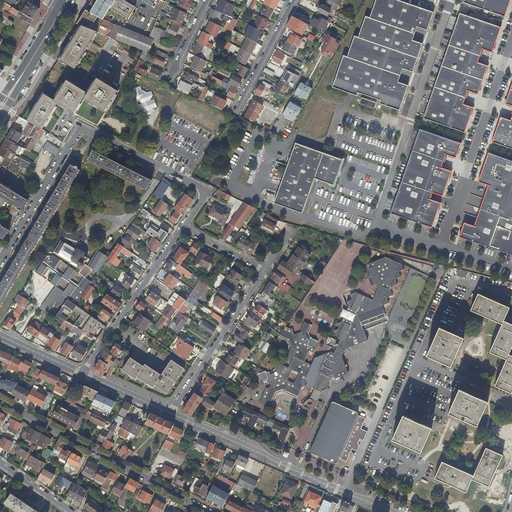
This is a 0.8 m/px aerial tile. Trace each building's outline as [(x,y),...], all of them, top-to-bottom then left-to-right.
[(14,7),(7,3),(2,0),(0,0),(0,1),(0,5),(5,8),(9,11),(30,23),(33,18),(22,12),(14,7)] [(122,22),(127,25),(136,9),(127,4),(121,0),(93,0),(90,5),(95,8),(91,15),(98,18),(99,19),(104,22),(109,12),(111,12),(109,16),(111,17),(111,16),(116,19),(116,20),(121,23),(122,22)] [(191,3),(185,0),(180,0),(178,6),(188,11),(191,3)] [(221,0),(219,0),(216,8),(217,8),(219,9),(217,12),(219,13),(224,15),(225,12),(224,12),(226,8),(228,9),(230,4),(221,0)] [(253,0),(247,0),(247,2),(243,9),(247,11),(248,9),(252,11),(257,2),(253,0)] [(266,0),(264,5),(265,6),(273,10),(274,10),(279,0),(266,0)] [(329,0),(326,0),(324,6),(335,12),(341,0),(330,0),(330,1),(329,0)] [(397,0),(375,0),(369,18),(365,16),(358,37),(354,36),(347,57),(343,55),(332,88),(357,96),(358,93),(380,100),(379,104),(399,111),(408,85),(398,82),(403,69),(413,72),(422,44),(412,40),(417,27),(427,30),(433,12),(397,0)] [(463,0),(463,2),(504,17),(510,0),(463,0)] [(28,1),(22,12),(33,18),(37,11),(39,8),(28,1)] [(10,14),(4,10),(5,8),(0,5),(0,12),(0,19),(11,27),(14,22),(9,18),(11,15),(10,15),(10,14)] [(95,8),(90,5),(86,12),(91,15),(95,8)] [(321,5),(316,15),(329,22),(331,19),(326,16),(330,10),(321,5)] [(273,10),(265,6),(261,14),(269,18),(273,10)] [(174,8),(169,20),(173,22),(181,26),(186,14),(174,8)] [(217,12),(216,13),(213,11),(211,15),(210,18),(211,18),(210,19),(212,20),(212,19),(213,19),(214,18),(217,19),(219,13),(217,12)] [(91,30),(98,18),(91,15),(86,12),(84,15),(78,25),(82,27),(91,30)] [(111,24),(124,30),(127,25),(122,22),(121,23),(116,20),(116,19),(111,16),(111,17),(109,16),(111,12),(109,12),(104,22),(111,24)] [(423,118),(465,133),(473,107),(463,104),(467,91),(477,94),(487,65),(477,62),(481,49),(491,52),(499,27),(459,13),(423,118)] [(235,20),(225,16),(222,20),(227,22),(224,29),(232,33),(232,31),(237,22),(235,20)] [(268,21),(259,16),(253,28),(262,32),(263,33),(268,21)] [(302,36),(308,25),(292,17),(286,28),(302,36)] [(104,22),(99,19),(92,31),(99,34),(106,37),(111,24),(104,22)] [(314,19),(310,27),(323,34),(327,27),(324,26),(326,23),(321,20),(320,22),(314,19)] [(181,26),(173,22),(171,27),(169,26),(166,32),(169,34),(175,37),(178,31),(181,33),(184,27),(181,26)] [(221,28),(210,23),(205,34),(211,37),(216,39),(221,28)] [(143,51),(149,40),(124,30),(111,24),(106,37),(110,38),(143,52),(143,51)] [(262,32),(253,28),(249,26),(243,37),(247,39),(257,44),(259,40),(260,40),(262,37),(261,36),(262,32)] [(71,45),(61,62),(86,78),(87,76),(110,38),(106,37),(99,34),(92,31),(91,30),(82,27),(73,43),(74,44),(73,46),(71,45)] [(157,28),(154,27),(149,38),(154,41),(157,42),(160,36),(167,39),(169,34),(166,32),(157,28)] [(208,43),(211,37),(205,34),(203,33),(197,44),(211,50),(213,46),(208,43)] [(292,34),(287,42),(296,47),(298,48),(301,43),(303,40),(292,34)] [(330,37),(324,34),(321,40),(323,41),(324,42),(326,43),(323,48),(321,52),(320,53),(326,57),(329,51),(334,53),(340,42),(335,40),(330,37)] [(154,41),(149,38),(149,40),(143,51),(148,53),(155,57),(164,61),(167,56),(150,48),(154,41)] [(257,44),(247,39),(241,50),(251,55),(252,55),(257,44)] [(163,40),(161,44),(169,48),(169,47),(173,49),(175,44),(165,40),(165,41),(163,40)] [(287,42),(286,42),(282,49),(293,55),(295,52),(294,51),(296,47),(287,42)] [(211,50),(197,44),(192,54),(200,58),(201,57),(207,60),(211,51),(211,50)] [(124,48),(120,45),(117,50),(123,54),(124,52),(130,56),(131,54),(123,49),(124,48)] [(241,50),(241,49),(239,54),(240,55),(239,57),(235,55),(233,59),(246,66),(251,55),(241,50)] [(139,60),(145,63),(148,57),(146,56),(148,53),(143,51),(143,52),(139,60)] [(114,52),(107,67),(113,69),(120,55),(114,52)] [(276,52),(271,62),(279,67),(285,57),(276,52)] [(164,61),(155,57),(153,61),(162,65),(164,61)] [(207,63),(197,58),(191,69),(202,74),(207,63)] [(145,63),(139,60),(133,71),(144,76),(145,73),(141,70),(145,63)] [(86,78),(61,62),(53,74),(72,86),(69,89),(73,91),(74,91),(76,93),(78,90),(86,78)] [(239,75),(244,78),(248,69),(244,67),(244,68),(238,66),(237,69),(241,71),(239,75)] [(161,73),(151,68),(149,71),(151,72),(148,77),(157,81),(161,73)] [(284,73),(285,77),(282,82),(288,86),(292,80),(295,82),(293,85),(291,84),(290,86),(293,88),(299,77),(296,76),(287,71),(286,70),(284,73)] [(198,79),(184,73),(182,77),(192,82),(193,80),(197,82),(198,79)] [(313,84),(317,85),(323,74),(320,73),(313,84)] [(31,110),(24,121),(36,127),(43,131),(50,135),(66,110),(68,111),(72,103),(73,103),(76,98),(78,94),(76,93),(74,91),(73,91),(69,89),(72,86),(53,74),(35,104),(36,104),(35,107),(40,111),(38,114),(31,110)] [(214,78),(212,77),(210,81),(214,82),(224,88),(231,91),(228,96),(233,99),(237,91),(232,89),(233,87),(223,82),(214,78)] [(224,79),(223,82),(233,87),(234,88),(235,86),(238,88),(242,81),(233,77),(230,82),(224,79)] [(98,81),(94,89),(99,92),(101,88),(100,87),(102,83),(98,81)] [(202,88),(187,81),(185,84),(183,83),(178,92),(188,96),(192,87),(203,92),(204,89),(202,88)] [(282,82),(280,81),(274,92),(287,99),(288,97),(284,94),(287,88),(291,90),(293,88),(290,86),(288,86),(282,82)] [(311,88),(301,82),(295,94),(306,100),(311,88)] [(101,88),(99,92),(94,89),(88,97),(87,96),(86,99),(87,100),(86,101),(106,113),(116,97),(109,92),(111,89),(102,83),(100,87),(101,88)] [(501,117),(492,142),(511,148),(511,84),(506,103),(511,105),(511,116),(511,121),(501,117)] [(166,88),(158,85),(155,91),(163,95),(166,88)] [(262,85),(260,85),(259,88),(258,87),(256,90),(257,91),(255,94),(260,97),(263,90),(267,92),(269,89),(262,85)] [(209,89),(205,87),(204,89),(203,92),(199,100),(203,102),(209,89)] [(153,97),(137,89),(131,100),(142,105),(139,110),(149,115),(152,110),(153,110),(157,109),(155,105),(150,102),(153,97)] [(87,95),(78,90),(76,93),(78,94),(76,98),(73,103),(72,103),(68,111),(75,115),(87,95)] [(220,95),(216,93),(215,96),(215,97),(211,106),(222,111),(228,99),(220,95)] [(376,103),(361,98),(359,104),(374,109),(376,103)] [(253,102),(250,108),(259,113),(263,107),(253,102)] [(301,108),(290,102),(283,115),(294,120),(301,108)] [(259,113),(250,108),(245,117),(255,122),(260,113),(259,113)] [(20,119),(17,124),(22,127),(26,129),(25,130),(26,131),(24,136),(29,139),(36,127),(24,121),(20,119)] [(20,147),(31,153),(37,141),(43,131),(36,127),(29,139),(31,140),(26,148),(21,145),(20,147)] [(461,143),(420,129),(391,213),(433,227),(441,202),(431,198),(433,192),(443,195),(452,170),(442,167),(446,153),(456,157),(461,143)] [(17,146),(23,136),(13,130),(8,139),(7,140),(17,146)] [(3,147),(15,154),(19,147),(17,146),(7,140),(3,147)] [(47,143),(43,149),(46,150),(46,151),(55,157),(59,150),(47,143)] [(343,159),(295,143),(275,204),(303,213),(315,178),(335,185),(343,159)] [(3,147),(0,151),(0,156),(24,169),(25,169),(29,162),(15,154),(3,147)] [(93,152),(93,151),(87,162),(88,162),(115,175),(145,191),(145,192),(146,192),(151,181),(150,181),(138,175),(93,152)] [(511,160),(488,153),(478,182),(488,185),(475,226),(464,223),(459,237),(511,255),(511,160)] [(0,162),(2,163),(21,175),(24,169),(0,156),(0,162)] [(34,165),(29,162),(25,169),(32,172),(33,169),(34,167),(35,165),(34,165)] [(282,171),(283,163),(276,162),(275,170),(282,171)] [(0,308),(24,266),(35,247),(71,187),(79,172),(80,173),(80,172),(75,169),(76,168),(74,168),(74,169),(70,167),(66,176),(65,175),(62,180),(63,180),(56,191),(53,195),(54,195),(47,207),(47,206),(44,211),(45,211),(38,222),(35,226),(36,227),(25,245),(23,244),(20,249),(22,250),(16,261),(14,260),(11,265),(13,266),(7,277),(5,276),(2,280),(4,281),(0,288),(0,308)] [(0,197),(22,210),(22,211),(28,201),(27,201),(0,184),(0,197)] [(188,210),(194,201),(180,192),(179,194),(180,195),(184,198),(178,206),(175,211),(183,216),(186,212),(188,210)] [(244,205),(219,192),(216,197),(229,203),(228,205),(234,208),(232,212),(237,215),(244,205)] [(156,215),(164,203),(157,199),(149,210),(156,215)] [(237,215),(219,240),(225,243),(235,228),(239,231),(251,213),(254,215),(257,212),(244,205),(237,215)] [(230,216),(214,207),(209,216),(219,222),(217,226),(222,228),(230,216)] [(143,210),(140,215),(146,220),(149,214),(143,210)] [(176,213),(170,222),(174,225),(181,216),(176,213)] [(278,223),(267,218),(262,227),(279,237),(286,226),(278,223)] [(0,238),(3,241),(4,241),(9,232),(9,231),(9,232),(0,226),(0,238)] [(128,236),(131,239),(137,230),(133,227),(129,232),(130,233),(128,236)] [(150,229),(147,234),(153,238),(162,244),(168,235),(162,231),(159,235),(150,229)] [(231,246),(235,248),(236,247),(245,234),(242,231),(239,235),(238,235),(231,246)] [(245,234),(236,247),(246,253),(246,254),(250,256),(255,247),(246,243),(250,235),(246,233),(245,234)] [(134,242),(127,237),(122,245),(129,250),(134,242)] [(162,244),(153,238),(152,240),(153,240),(148,248),(156,253),(162,244)] [(61,242),(54,254),(58,256),(70,264),(79,269),(80,269),(80,268),(82,269),(87,262),(86,261),(84,260),(86,257),(84,256),(79,253),(77,251),(77,252),(65,244),(61,242)] [(131,257),(133,255),(119,245),(111,256),(108,261),(112,264),(112,265),(116,268),(118,266),(113,263),(123,250),(124,251),(124,252),(131,257)] [(186,247),(185,249),(192,254),(195,256),(201,248),(196,245),(191,251),(189,250),(186,247)] [(300,247),(294,255),(303,260),(306,256),(308,258),(311,254),(300,247)] [(182,249),(175,258),(179,261),(183,256),(186,258),(188,255),(185,253),(186,252),(182,249)] [(74,311),(77,307),(76,307),(82,298),(91,285),(86,281),(92,271),(98,275),(108,261),(111,256),(108,253),(105,257),(98,252),(88,268),(85,266),(78,275),(83,279),(78,286),(71,282),(76,274),(69,269),(64,276),(57,272),(62,264),(54,258),(47,259),(35,275),(42,280),(49,271),(56,276),(50,285),(55,289),(57,290),(64,281),(71,286),(76,290),(66,303),(62,309),(56,318),(62,322),(64,323),(65,322),(66,323),(74,311)] [(209,258),(201,254),(196,265),(208,271),(214,260),(209,257),(209,258)] [(141,255),(138,259),(140,260),(145,263),(148,260),(141,255)] [(303,260),(294,255),(287,265),(292,268),(298,272),(299,273),(306,262),(303,260)] [(258,375),(263,386),(270,383),(272,387),(267,389),(260,404),(271,409),(278,394),(283,392),(297,398),(302,387),(304,383),(304,382),(308,381),(309,386),(310,387),(315,389),(323,393),(324,392),(328,390),(335,375),(337,378),(349,374),(342,357),(346,350),(369,341),(365,331),(363,327),(373,323),(375,327),(389,322),(383,307),(384,306),(390,304),(388,300),(389,298),(393,296),(392,293),(395,287),(399,285),(397,282),(397,281),(398,279),(402,278),(402,277),(400,274),(401,272),(405,271),(405,270),(403,266),(389,260),(387,259),(384,260),(364,267),(372,286),(377,284),(379,289),(373,301),(357,293),(351,295),(353,299),(352,302),(348,303),(349,307),(347,311),(357,315),(354,323),(344,319),(343,322),(340,320),(336,323),(330,335),(336,338),(336,337),(341,339),(340,343),(329,338),(326,346),(336,350),(335,354),(332,353),(331,355),(330,354),(315,359),(312,366),(305,363),(310,352),(313,353),(318,342),(311,339),(309,334),(312,327),(305,323),(301,330),(302,333),(294,336),(293,330),(286,327),(279,338),(288,342),(290,347),(287,355),(294,358),(289,369),(278,364),(275,372),(267,374),(266,372),(258,375)] [(172,262),(171,261),(166,269),(170,272),(173,267),(174,268),(176,269),(176,270),(177,271),(178,272),(189,280),(192,276),(187,272),(184,271),(177,266),(172,262)] [(285,275),(290,267),(283,262),(278,270),(285,275)] [(310,262),(309,264),(318,271),(320,269),(310,262)] [(228,268),(222,277),(237,287),(243,278),(228,268)] [(278,283),(283,277),(276,273),(271,280),(279,285),(280,284),(278,283)] [(134,281),(127,276),(123,281),(126,283),(124,287),(128,290),(134,281)] [(312,282),(303,276),(300,280),(309,286),(312,282)] [(178,281),(173,278),(167,286),(174,291),(180,283),(178,281)] [(196,303),(207,287),(200,281),(189,298),(196,303)] [(275,287),(270,283),(264,292),(269,296),(270,294),(275,287)] [(91,285),(82,298),(87,302),(95,291),(97,288),(91,284),(91,285)] [(55,304),(62,309),(66,303),(76,290),(71,286),(64,295),(57,290),(55,289),(48,299),(55,304)] [(282,286),(280,290),(281,291),(286,294),(289,291),(282,286)] [(124,292),(116,287),(111,295),(119,300),(124,292)] [(234,295),(225,289),(221,295),(230,301),(234,295)] [(160,299),(152,294),(146,302),(155,307),(160,299)] [(268,297),(263,294),(261,297),(260,299),(258,301),(257,301),(255,303),(259,306),(266,311),(268,312),(270,308),(269,307),(273,302),(269,299),(270,298),(268,297)] [(121,304),(108,295),(103,303),(116,312),(121,304)] [(511,392),(511,357),(508,356),(509,353),(511,347),(511,326),(503,322),(509,309),(478,295),(471,312),(502,326),(490,353),(506,361),(494,387),(511,394),(511,392)] [(30,302),(20,296),(17,300),(20,302),(19,305),(22,307),(24,304),(27,306),(30,302)] [(180,299),(177,296),(171,305),(174,307),(180,299)] [(189,298),(183,305),(188,309),(194,313),(200,305),(196,303),(189,298)] [(221,301),(218,298),(213,306),(221,312),(224,308),(222,307),(224,304),(225,305),(224,306),(226,307),(227,305),(224,302),(221,301)] [(48,299),(41,309),(49,314),(55,304),(48,299)] [(178,312),(185,302),(180,299),(174,307),(173,308),(178,312)] [(147,307),(141,303),(136,309),(140,312),(141,310),(143,311),(142,312),(143,312),(147,307)] [(183,317),(188,309),(183,305),(178,313),(183,317)] [(169,306),(163,316),(164,317),(169,321),(176,311),(169,306)] [(266,311),(259,306),(257,309),(254,313),(261,318),(266,311)] [(77,307),(74,311),(81,316),(86,319),(89,315),(86,314),(83,312),(77,307)] [(5,326),(11,331),(24,311),(19,308),(11,320),(10,319),(5,326)] [(223,320),(207,310),(205,313),(210,316),(221,324),(223,320)] [(104,311),(97,321),(103,325),(104,325),(108,319),(109,320),(112,316),(104,311)] [(97,321),(89,315),(86,319),(81,316),(74,327),(75,327),(85,333),(93,338),(100,329),(103,325),(97,321)] [(153,325),(139,315),(132,326),(146,335),(153,325)] [(178,320),(174,325),(177,327),(176,329),(180,332),(186,324),(188,320),(181,316),(179,320),(178,320)] [(260,322),(251,316),(246,323),(255,329),(260,322)] [(169,321),(164,317),(156,327),(164,332),(165,331),(162,328),(166,324),(169,326),(171,322),(169,321)] [(61,327),(60,329),(64,331),(67,328),(72,331),(75,327),(74,327),(66,323),(65,322),(64,323),(61,327)] [(172,323),(168,329),(177,335),(180,332),(176,329),(177,327),(174,325),(172,323)] [(204,323),(200,328),(212,336),(216,331),(204,323)] [(363,327),(365,331),(375,327),(373,323),(363,327)] [(37,338),(43,328),(37,324),(33,329),(31,327),(27,332),(36,338),(37,338)] [(72,331),(71,333),(74,335),(75,334),(81,337),(85,333),(75,327),(72,331)] [(250,332),(243,327),(240,331),(243,332),(240,337),(237,335),(235,339),(242,344),(250,332)] [(43,328),(37,338),(48,346),(54,337),(43,328)] [(463,340),(439,329),(427,357),(450,368),(463,340)] [(54,339),(48,347),(55,351),(60,342),(54,339)] [(193,349),(179,340),(173,350),(182,357),(183,356),(185,358),(188,354),(189,355),(193,349)] [(68,357),(73,349),(66,344),(61,352),(68,357)] [(241,359),(245,362),(251,352),(240,344),(237,349),(238,349),(234,355),(241,359)] [(121,348),(116,345),(113,350),(111,354),(115,357),(116,356),(120,358),(123,353),(119,351),(121,348)] [(75,351),(73,356),(81,361),(87,351),(79,347),(76,352),(75,351)] [(14,357),(0,350),(0,359),(7,363),(4,370),(7,372),(10,366),(14,358),(14,357)] [(233,354),(231,353),(225,363),(234,370),(241,359),(234,355),(233,354)] [(105,354),(100,361),(110,368),(113,365),(110,362),(112,358),(105,354)] [(24,362),(14,358),(10,366),(27,373),(29,369),(32,363),(25,360),(24,362)] [(184,370),(171,362),(162,377),(145,366),(144,368),(131,360),(123,372),(136,381),(137,379),(154,389),(155,387),(167,395),(184,370)] [(110,368),(100,361),(94,370),(94,373),(102,376),(107,366),(110,369),(110,368)] [(120,363),(116,361),(112,368),(115,370),(120,363)] [(225,363),(222,362),(216,373),(227,380),(234,370),(225,363)] [(39,378),(43,370),(39,368),(35,376),(39,378)] [(108,379),(115,370),(112,368),(111,368),(106,378),(108,379)] [(43,370),(39,378),(56,386),(59,380),(60,378),(44,370),(43,370)] [(37,382),(39,378),(35,376),(31,384),(35,386),(37,382)] [(201,389),(199,393),(203,396),(206,398),(216,383),(208,378),(203,386),(206,387),(204,391),(201,389)] [(13,394),(18,385),(19,383),(15,381),(14,383),(7,379),(6,382),(12,385),(13,386),(9,392),(13,394)] [(69,387),(81,393),(85,384),(73,379),(70,385),(69,387)] [(7,391),(9,392),(13,386),(12,385),(6,382),(2,380),(0,384),(0,387),(3,389),(3,388),(8,390),(7,391)] [(56,386),(55,389),(65,394),(69,387),(70,385),(64,382),(64,383),(59,380),(56,386)] [(13,394),(12,395),(26,402),(28,398),(31,393),(18,385),(13,394)] [(98,393),(99,392),(85,386),(81,393),(81,395),(85,397),(85,395),(90,398),(90,399),(94,401),(98,393)] [(323,393),(315,389),(311,398),(319,402),(323,393)] [(31,393),(28,398),(43,406),(44,404),(47,398),(33,390),(31,393)] [(488,403),(459,391),(449,415),(477,427),(488,403)] [(47,398),(44,404),(48,407),(51,403),(54,404),(58,397),(50,393),(47,398)] [(102,395),(98,393),(94,401),(93,404),(111,413),(117,401),(106,397),(105,399),(101,397),(102,395)] [(68,402),(75,405),(79,398),(70,394),(67,401),(68,402)] [(206,398),(203,396),(201,399),(195,395),(183,412),(192,417),(199,405),(200,404),(203,406),(203,405),(206,398)] [(216,405),(214,408),(227,416),(236,403),(222,395),(216,405)] [(214,408),(216,405),(206,398),(203,405),(212,410),(214,408)] [(64,409),(58,406),(54,415),(76,427),(85,410),(75,405),(68,402),(64,409)] [(125,402),(119,414),(125,417),(126,415),(127,414),(127,413),(128,413),(132,405),(125,402)] [(360,429),(364,419),(358,416),(358,414),(357,413),(334,402),(333,402),(332,403),(331,404),(313,445),(310,451),(310,452),(311,453),(333,464),(335,464),(336,463),(337,463),(337,462),(339,457),(340,458),(340,459),(346,462),(352,449),(357,451),(359,447),(358,445),(357,444),(356,444),(358,439),(359,440),(360,440),(362,440),(366,432),(360,429)] [(44,416),(48,407),(44,404),(43,406),(39,413),(44,416)] [(252,411),(244,408),(241,415),(251,419),(248,426),(253,429),(257,422),(267,426),(264,433),(269,435),(272,428),(283,433),(279,440),(285,442),(291,429),(288,427),(289,425),(285,423),(284,425),(272,420),(273,418),(268,416),(267,418),(256,413),(257,411),(253,409),(252,411)] [(89,412),(85,410),(76,427),(75,429),(79,431),(85,418),(89,412)] [(89,412),(85,418),(99,424),(104,427),(105,426),(107,421),(89,412)] [(150,413),(145,424),(169,435),(173,426),(174,425),(150,413)] [(431,429),(403,417),(392,441),(420,453),(431,429)] [(121,429),(122,429),(130,433),(132,434),(138,437),(143,428),(127,419),(121,429)] [(24,430),(27,424),(23,422),(22,424),(13,420),(11,424),(9,423),(8,424),(6,424),(3,430),(9,432),(10,430),(16,434),(15,435),(17,437),(19,434),(17,433),(20,428),(24,430)] [(105,426),(111,429),(114,425),(111,423),(107,421),(105,426)] [(113,444),(109,442),(117,426),(114,425),(111,429),(109,434),(106,440),(104,443),(102,447),(109,451),(113,444)] [(183,431),(173,426),(169,435),(168,436),(175,439),(174,442),(177,443),(179,440),(178,440),(183,431)] [(37,444),(42,435),(28,427),(23,436),(37,444)] [(130,433),(122,429),(120,432),(118,431),(117,434),(127,439),(130,433)] [(106,440),(109,434),(102,431),(98,439),(104,443),(106,440)] [(37,444),(37,445),(39,446),(46,449),(47,447),(48,448),(52,440),(42,435),(37,444)] [(0,446),(12,453),(15,447),(12,445),(14,442),(5,437),(3,440),(0,438),(0,446)] [(206,453),(210,443),(200,439),(197,443),(198,444),(197,446),(200,448),(199,449),(202,450),(201,453),(205,455),(206,453)] [(53,452),(51,455),(57,458),(58,455),(60,456),(62,453),(61,452),(64,446),(63,445),(64,443),(59,441),(53,452)] [(174,444),(170,442),(165,450),(170,452),(174,444)] [(215,445),(210,443),(206,453),(210,455),(215,445)] [(12,453),(11,455),(14,456),(17,452),(26,458),(25,459),(29,461),(31,455),(32,455),(23,449),(17,444),(15,447),(12,453)] [(23,449),(32,455),(35,448),(36,447),(32,445),(31,448),(28,447),(28,448),(24,446),(23,449)] [(126,459),(130,451),(123,447),(122,449),(119,448),(116,454),(119,456),(120,452),(124,454),(122,457),(126,459)] [(162,448),(159,454),(182,465),(185,459),(177,455),(170,452),(165,450),(162,448)] [(223,458),(226,453),(216,448),(212,457),(222,461),(223,458)] [(47,450),(46,450),(40,460),(47,464),(51,455),(53,452),(48,449),(47,450)] [(478,465),(473,476),(442,463),(435,479),(451,486),(466,493),(472,480),(488,487),(495,472),(502,456),(486,449),(478,465)] [(68,462),(72,453),(68,451),(67,453),(64,451),(60,458),(61,458),(68,462)] [(134,453),(130,451),(126,459),(130,461),(134,453)] [(82,458),(72,453),(68,462),(67,464),(65,467),(68,469),(70,465),(73,466),(71,470),(75,472),(82,458)] [(29,461),(27,464),(38,469),(37,470),(42,472),(44,469),(47,464),(40,460),(36,458),(31,455),(29,461)] [(248,461),(239,456),(236,463),(235,464),(245,468),(248,461)] [(222,461),(217,472),(220,473),(223,469),(231,473),(235,464),(236,463),(232,461),(231,462),(223,458),(222,461)] [(92,477),(95,478),(99,471),(96,469),(98,467),(90,462),(85,471),(93,475),(92,477)] [(171,477),(175,470),(164,465),(161,472),(162,472),(161,474),(170,479),(171,477)] [(104,483),(107,477),(110,473),(101,468),(99,471),(95,478),(104,483)] [(42,472),(39,478),(43,480),(44,479),(47,481),(46,481),(51,484),(56,475),(44,469),(42,472)] [(104,483),(102,487),(103,488),(102,491),(105,492),(106,490),(112,479),(115,481),(120,473),(115,471),(114,473),(111,472),(108,477),(107,477),(104,483)] [(184,479),(178,475),(174,483),(177,484),(178,484),(181,486),(184,479)] [(258,482),(243,475),(238,485),(253,492),(258,482)] [(60,476),(56,484),(62,487),(63,485),(71,489),(74,484),(74,483),(72,481),(66,479),(60,476)] [(218,476),(215,482),(232,490),(235,484),(218,476)] [(196,478),(190,489),(205,497),(208,490),(207,490),(208,487),(203,485),(202,487),(200,486),(199,487),(197,486),(200,480),(196,478)] [(127,485),(126,488),(132,491),(131,494),(133,496),(139,484),(130,479),(127,485)] [(297,485),(287,480),(281,493),(291,498),(297,485)] [(118,481),(112,491),(121,496),(126,488),(127,485),(118,481)] [(88,492),(74,484),(71,489),(68,494),(83,502),(88,492)] [(235,484),(232,490),(239,493),(242,487),(235,484)] [(302,503),(298,501),(293,511),(294,511),(318,511),(319,510),(321,506),(318,505),(324,492),(310,486),(302,503)] [(229,496),(213,487),(207,498),(223,506),(229,496)] [(121,499),(119,499),(117,503),(123,507),(126,502),(124,501),(130,492),(126,490),(121,499)] [(140,490),(136,497),(148,503),(152,496),(140,490)] [(38,511),(12,494),(13,494),(12,493),(5,504),(6,504),(17,511),(38,511)] [(68,494),(68,495),(82,503),(83,502),(68,494)] [(161,511),(166,503),(156,498),(149,511),(155,511),(156,511),(157,511),(161,511)] [(92,511),(101,511),(103,509),(90,500),(85,507),(92,511)] [(240,511),(243,508),(229,501),(226,508),(233,511),(240,511)] [(328,503),(323,501),(321,506),(319,510),(323,511),(333,511),(337,505),(329,501),(328,503)] [(344,501),(339,511),(341,511),(350,511),(353,508),(350,506),(351,504),(344,501)]
